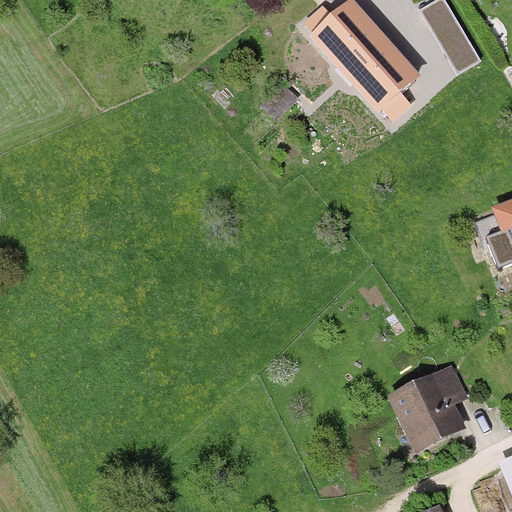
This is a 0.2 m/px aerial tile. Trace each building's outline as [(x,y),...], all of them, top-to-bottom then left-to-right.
[(310,35),(379,111),(382,108),(401,92),(421,75),(354,0),(349,0),(332,15),(313,32),(310,35)] [(479,61),(443,0),(439,0),(421,11),(458,73),(479,61)] [(332,15),(322,6),(305,22),(313,32),(332,15)] [(287,84),(262,107),(276,121),(300,99),(287,84)] [(412,106),(401,92),(382,108),(393,122),(412,106)] [(511,199),(493,206),(502,231),(502,232),(511,227),(511,199)] [(511,227),(502,232),(502,231),(488,236),(499,267),(511,261),(511,227)] [(387,396),(415,454),(467,429),(455,405),(469,398),(452,364),(387,396)] [(511,456),(499,462),(511,492),(511,456)]
